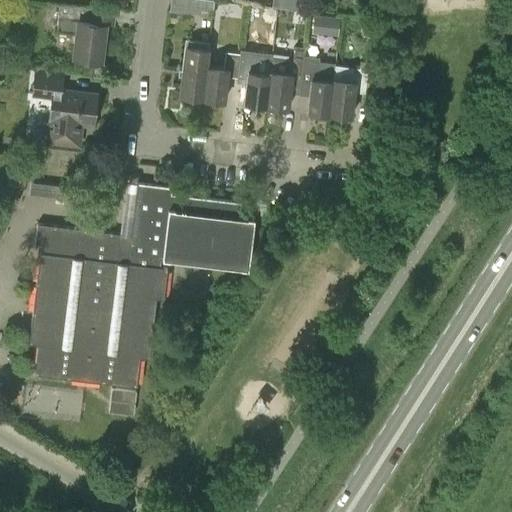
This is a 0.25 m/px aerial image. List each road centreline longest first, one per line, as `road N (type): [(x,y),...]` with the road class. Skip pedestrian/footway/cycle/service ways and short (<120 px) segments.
road 1 (primary): [(511,252),(345,511)]
road 2 (residential): [(291,171),(272,158),(164,146),(141,120),(154,0)]
road 3 (residential): [(123,511),(0,439)]
